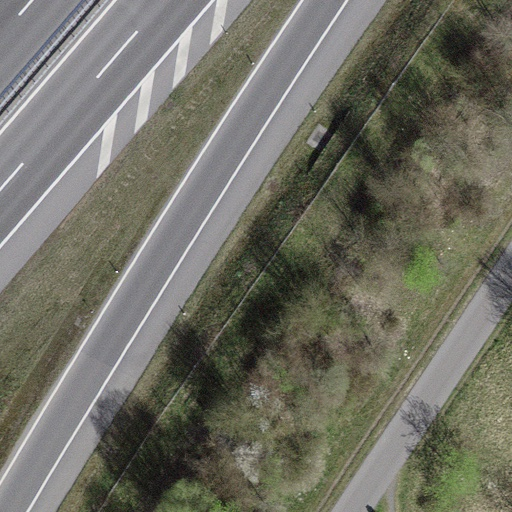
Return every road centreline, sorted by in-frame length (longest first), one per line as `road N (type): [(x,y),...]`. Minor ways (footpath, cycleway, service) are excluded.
road 1 (motorway): [(13,511),(334,0)]
road 2 (track): [(353,511),(511,270)]
road 3 (motorway): [(0,195),(168,0)]
